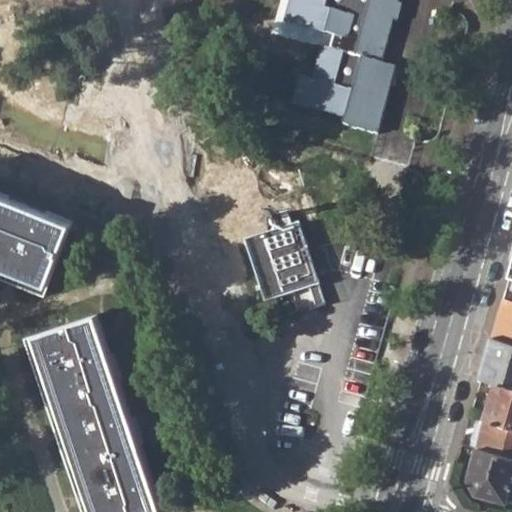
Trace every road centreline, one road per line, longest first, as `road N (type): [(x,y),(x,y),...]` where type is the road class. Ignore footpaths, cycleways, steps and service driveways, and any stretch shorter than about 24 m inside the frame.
road 1 (tertiary): [(511,118),(399,511)]
road 2 (residential): [(23,91),(148,153),(167,182),(228,370)]
road 3 (residential): [(228,370),(259,466),(288,490),(388,511)]
